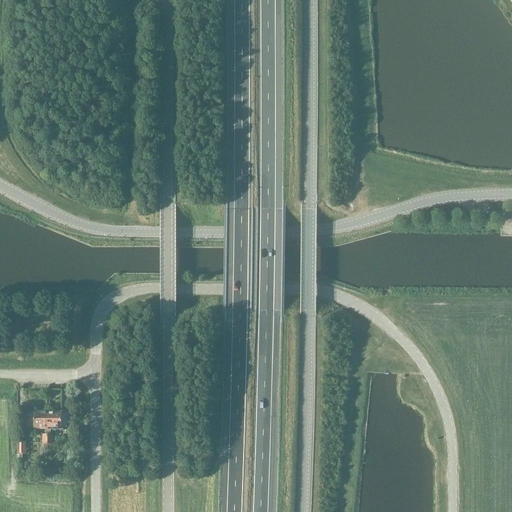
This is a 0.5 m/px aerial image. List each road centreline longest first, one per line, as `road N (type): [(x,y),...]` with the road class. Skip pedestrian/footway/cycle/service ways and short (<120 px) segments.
road 1 (unclassified): [(453,511),(452,445),(436,387),(393,331),(346,298),(295,289),(145,288),(117,295),(95,325),(94,377)]
road 2 (motorway): [(241,0),(234,511)]
road 3 (tertiary): [(309,0),(302,511)]
road 4 (motorway): [(260,511),(265,0)]
road 5 (unclassified): [(167,511),(166,0)]
road 6 (unclassified): [(156,232),(322,230),(432,200),(511,194)]
road 7 (unclassified): [(156,232),(85,226),(0,185)]
road 8 (unclassified): [(95,511),(94,377)]
